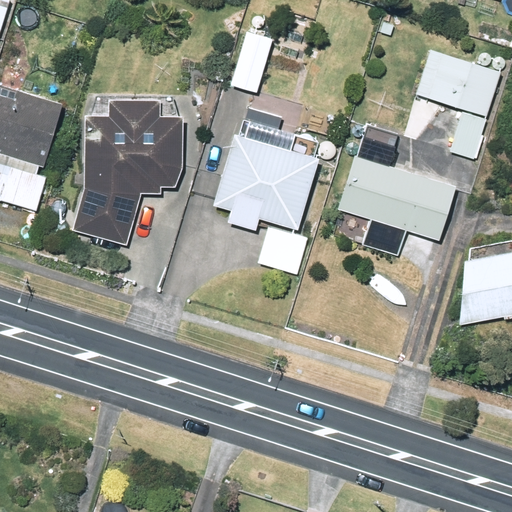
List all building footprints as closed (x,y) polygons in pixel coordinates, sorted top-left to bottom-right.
[(255,101),(271,50),(246,43),(231,94),(255,101)] [(36,109),(55,114),(58,102),(40,97),(36,109)] [(55,114),(36,109),(0,98),(0,207),(37,218),(46,185),(34,181),(36,175),(44,177),(61,116),(55,114)] [(72,237),(127,251),(140,202),(161,202),(160,196),(174,196),(173,180),(181,180),(181,129),(158,129),(158,113),(108,113),(109,130),(84,129),(84,191),(72,237)] [(345,126),(306,115),(301,136),(340,146),(345,126)] [(473,165),(484,126),(462,120),(450,158),(473,165)] [(317,171),(233,149),(214,217),(236,223),(234,233),(251,238),(253,228),(298,240),(317,171)] [(455,197),(353,167),(338,220),(367,228),(361,250),(398,260),(405,240),(439,250),(455,197)] [(511,246),(468,254),(471,270),(463,271),(459,332),(467,330),(467,332),(504,325),(504,327),(511,325),(511,246)]
